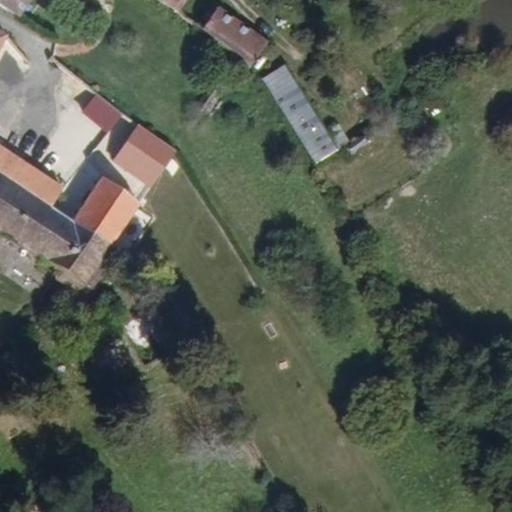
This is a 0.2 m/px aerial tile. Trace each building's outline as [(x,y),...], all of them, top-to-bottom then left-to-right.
[(286,25),(248,0),(229,0),(221,14),(271,47),(286,25)] [(0,91),(32,25),(2,7),(0,10),(0,91)] [(368,140),(311,50),(290,63),(347,153),(368,140)] [(82,113),(111,134),(125,114),(97,93),(82,113)] [(196,133),(160,105),(151,121),(187,146),(196,133)] [(87,164),(0,106),(0,144),(70,190),(87,164)] [(187,146),(151,121),(142,137),(162,152),(157,160),(172,171),(187,146)] [(70,190),(0,144),(0,192),(79,244),(77,249),(79,257),(97,268),(109,262),(132,231),(93,205),(70,190)] [(132,231),(163,184),(127,157),(93,205),(132,231)] [(202,294),(190,273),(180,279),(192,300),(202,294)]
